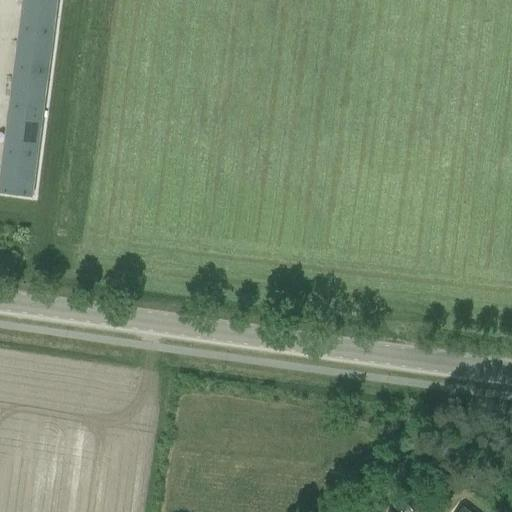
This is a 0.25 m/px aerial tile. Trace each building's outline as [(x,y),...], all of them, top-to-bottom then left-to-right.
[(23,0),(20,29),(54,33),(58,0),(23,0)] [(54,33),(20,29),(15,67),(49,72),(54,33)] [(15,67),(10,106),(44,110),(49,72),(15,67)] [(9,115),(43,120),(44,110),(10,106),(9,115)] [(38,158),(43,120),(9,115),(4,154),(38,158)] [(0,194),(33,198),(38,158),(4,154),(0,182),(0,194)]
